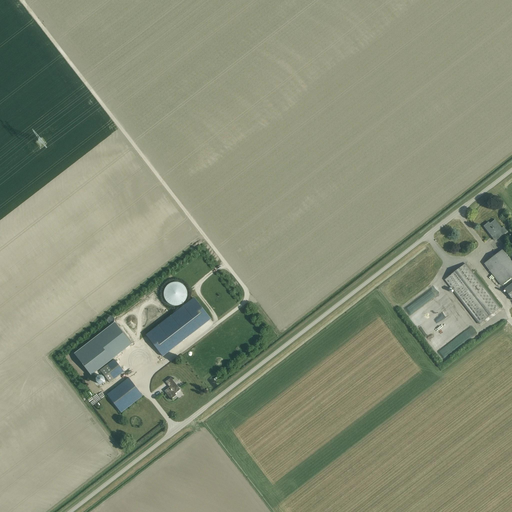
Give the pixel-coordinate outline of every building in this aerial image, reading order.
[(490,235),(495,241),(507,232),(503,227),(501,229),(495,220),(490,224),(489,222),(483,226),(483,227),(484,226),(490,234),(490,235)] [(484,264),(492,275),(501,286),(511,276),(511,262),(502,250),(484,264)] [(500,308),(466,263),(444,280),(479,325),(500,308)] [(183,303),(184,302),(185,301),(186,300),(186,299),(186,298),(187,297),(187,296),(187,295),(187,294),(187,293),(187,292),(187,291),(186,290),(186,289),(186,288),(185,288),(184,287),(184,286),(183,285),(182,285),(181,284),(180,283),(179,283),(178,283),(177,283),(176,282),(175,282),(174,283),(173,283),(172,283),(171,283),(170,284),(169,284),(168,285),(167,286),(166,287),(165,288),(165,289),(165,290),(164,291),(164,292),(164,293),(164,294),(164,295),(164,296),(164,297),(164,298),(165,299),(165,300),(166,301),(167,302),(167,303),(168,303),(169,304),(170,305),(171,305),(172,305),(173,306),(174,306),(175,306),(176,306),(177,306),(178,306),(179,305),(180,305),(181,305),(181,304),(182,304),(183,303)] [(146,335),(163,357),(210,320),(194,299),(146,335)] [(436,305),(423,317),(426,322),(440,309),(436,305)] [(420,330),(425,326),(418,319),(414,323),(420,330)] [(115,323),(75,354),(92,375),(131,344),(115,323)] [(432,337),(429,343),(435,347),(438,341),(432,337)] [(109,383),(124,372),(114,360),(100,371),(109,383)] [(101,376),(100,376),(99,376),(98,376),(98,377),(97,377),(97,378),(96,379),(96,380),(96,381),(96,382),(97,382),(97,383),(98,384),(99,384),(100,385),(101,385),(102,384),(103,384),(103,383),(104,383),(104,382),(105,381),(105,380),(105,379),(104,379),(104,378),(103,377),(103,376),(102,376),(101,376)] [(121,413),(143,396),(129,378),(107,395),(121,413)] [(175,394),(180,390),(173,382),(174,381),(171,378),(166,382),(170,387),(164,391),(165,391),(171,399),(171,400),(176,395),(175,394)]
